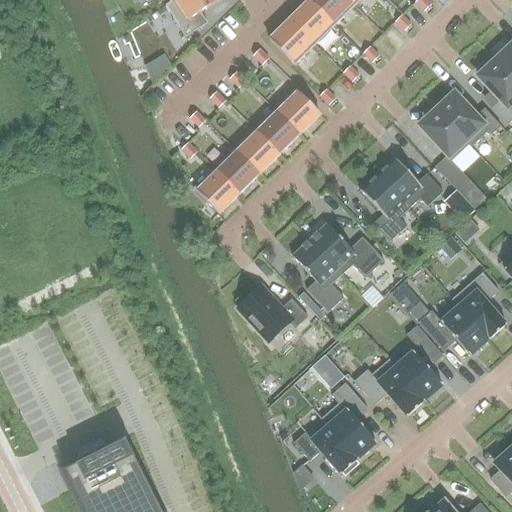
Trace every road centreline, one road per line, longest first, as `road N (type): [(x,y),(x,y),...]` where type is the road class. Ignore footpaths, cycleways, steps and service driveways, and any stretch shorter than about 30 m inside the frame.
road 1 (residential): [(222,238),(465,0)]
road 2 (residential): [(344,511),(511,365)]
road 3 (residential): [(262,15),(168,116)]
